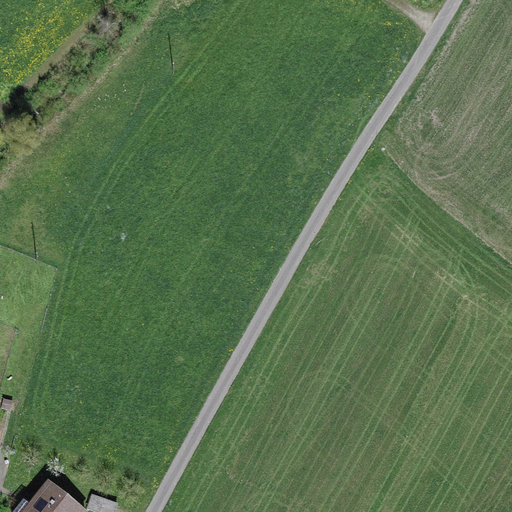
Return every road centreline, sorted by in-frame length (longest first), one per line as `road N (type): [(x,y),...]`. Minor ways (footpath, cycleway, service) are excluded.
road 1 (residential): [(152,511),(289,266),(455,0)]
road 2 (track): [(111,0),(0,118)]
